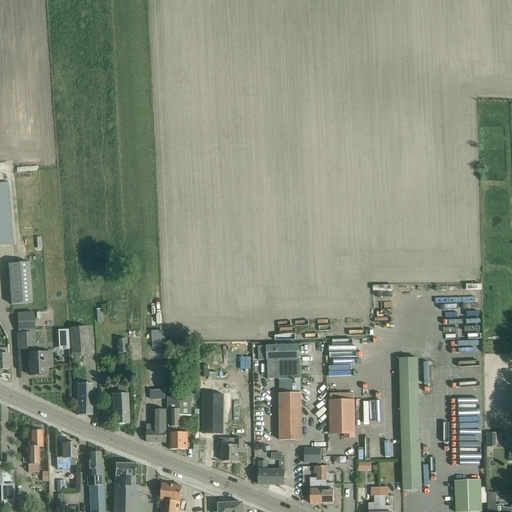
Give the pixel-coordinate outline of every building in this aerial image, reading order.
[(0,246),(12,245),(6,184),(0,184),(0,246)] [(11,304),(31,303),(28,262),(8,263),(11,304)] [(34,330),(33,312),(17,313),(19,331),(34,330)] [(72,355),(89,354),(87,327),(70,328),(72,355)] [(154,346),(164,346),(163,330),(153,330),(154,346)] [(33,333),(19,334),(19,340),(20,350),(29,349),(30,376),(46,375),(45,367),(52,367),(52,353),(33,354),(33,349),(33,333)] [(127,337),(118,337),(119,352),(127,352),(127,337)] [(298,345),(267,346),(268,360),(277,360),(278,360),(278,379),(280,379),(280,388),(280,394),(279,394),(280,407),(280,431),(280,441),(302,441),(302,431),(302,411),(302,407),(302,393),(301,393),(301,379),(301,359),(299,359),(298,345)] [(356,361),(356,356),(352,356),(351,345),(333,346),(334,362),(356,361)] [(0,355),(0,369),(9,369),(8,349),(1,349),(1,356),(0,355)] [(422,490),(421,480),(418,361),(400,361),(404,490),(422,490)] [(78,384),(77,414),(77,415),(92,416),(93,384),(78,384)] [(112,394),(113,415),(114,425),(129,424),(127,385),(117,386),(118,394),(112,394)] [(165,389),(150,390),(151,400),(165,399),(165,389)] [(330,394),(331,424),(331,434),(345,434),(345,438),(355,438),(354,393),(330,394)] [(204,395),(203,435),(223,435),(224,395),(204,395)] [(170,430),(177,430),(177,427),(180,427),(180,416),(191,416),(191,397),(168,397),(168,410),(171,410),(171,427),(170,427),(170,430)] [(147,425),(147,433),(147,443),(166,443),(166,410),(154,410),(154,425),(147,425)] [(30,447),(28,447),(28,457),(28,464),(28,471),(39,471),(39,464),(38,447),(43,447),(43,441),(42,431),(41,431),(40,430),(37,430),(36,431),(29,431),(30,447)] [(177,430),(170,430),(170,440),(170,450),(188,450),(188,440),(188,433),(177,433),(177,430)] [(243,448),(243,439),(220,439),(219,446),(223,446),(223,454),(222,454),(222,456),(223,456),(222,461),(238,461),(238,448),(243,448)] [(76,449),(77,449),(77,448),(76,448),(76,444),(62,444),(63,458),(57,458),(57,468),(69,468),(69,458),(76,458),(76,449)] [(321,449),(304,449),(304,453),(304,462),(321,462),(321,459),(321,449)] [(101,453),(88,453),(89,463),(89,476),(94,475),(94,486),(104,485),(104,475),(104,471),(103,461),(101,461),(101,453)] [(259,475),(259,485),(271,485),(279,485),(284,485),(285,470),(285,464),(285,457),(282,457),(282,455),(282,453),(272,453),(271,459),(273,460),(280,460),(280,469),(268,469),(268,461),(259,460),(259,464),(259,475)] [(138,494),(138,485),(135,485),(135,465),(115,464),(113,511),(140,511),(141,494),(138,494)] [(317,478),(310,478),(310,484),(311,504),(322,503),(322,484),(322,481),(322,466),(315,466),(315,470),(315,474),(317,474),(317,476),(317,478)] [(13,472),(0,472),(1,487),(1,502),(13,502),(13,472)] [(480,482),(455,482),(455,511),(461,511),(480,511),(480,482)] [(327,483),(322,484),(322,503),(334,503),(334,493),(334,483),(327,483)] [(179,511),(180,502),(181,502),(182,486),(162,484),(161,500),(162,500),(160,511),(179,511)] [(90,511),(105,511),(104,485),(94,486),(89,486),(90,511)] [(371,488),(372,496),(376,496),(376,502),(369,503),(368,511),(380,511),(380,496),(380,488),(371,488)] [(392,511),(392,506),(386,506),(386,496),(389,496),(389,488),(380,488),(380,496),(380,511),(392,511)] [(511,511),(511,507),(503,508),(503,511),(495,511),(496,493),(488,493),(487,511),(511,511)] [(243,511),(243,503),(219,504),(219,511),(243,511)]
